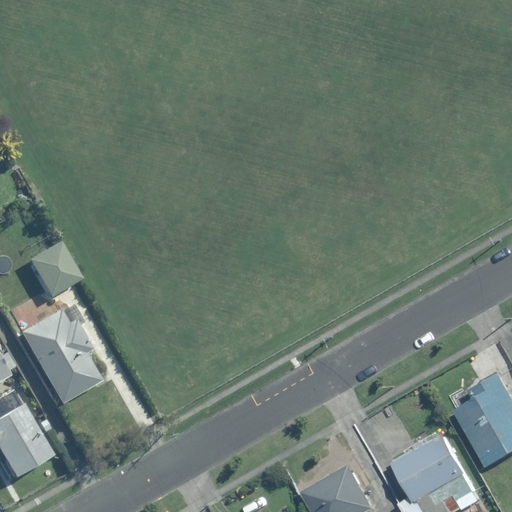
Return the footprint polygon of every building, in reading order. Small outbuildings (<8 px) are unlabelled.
[(63,241),(32,259),(53,296),(84,278),(63,241)] [(63,309),(24,331),(64,401),(101,380),(85,352),(93,348),(77,321),(72,324),(63,309)] [(0,348),(0,383),(15,374),(0,348)] [(490,464),(511,451),(511,391),(500,369),(467,388),(474,399),(458,408),(490,464)] [(0,444),(17,475),(53,455),(24,405),(0,419),(0,444)] [(448,511),(435,489),(468,470),(443,427),(408,448),(410,452),(394,461),(414,495),(402,502),(407,511),(448,511)] [(364,511),(375,506),(350,464),(303,492),(305,496),(314,511),(364,511)]
